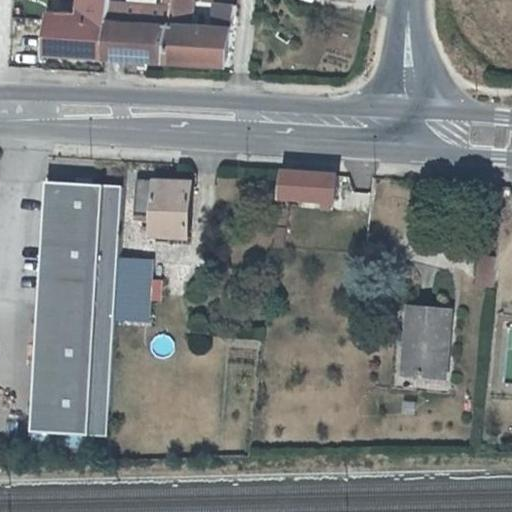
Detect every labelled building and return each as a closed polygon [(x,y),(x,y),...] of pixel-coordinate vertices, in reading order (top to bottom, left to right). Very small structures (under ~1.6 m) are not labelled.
[(117,21),(119,1),(116,0),(85,0),(84,19),(58,18),(53,52),(112,56),(117,21)] [(242,29),(223,27),(199,26),(202,0),(181,0),(173,60),(236,64),(242,29)] [(132,22),(134,8),(135,3),(119,1),(117,21),(132,22)] [(214,3),(213,24),(235,25),(236,4),(214,3)] [(167,25),(169,12),(134,8),(132,22),(167,25)] [(132,22),(117,21),(112,56),(173,60),(178,26),(132,22)] [(284,174),(274,251),(286,254),(293,202),(337,206),(340,178),(284,174)] [(153,182),(150,238),(187,240),(190,184),(153,182)] [(117,191),(46,188),(35,439),(106,443),(117,191)] [(481,258),(476,287),(492,290),(496,260),(481,258)] [(154,261),(121,259),(118,324),(151,325),(154,261)] [(408,309),(399,385),(446,390),(454,314),(408,309)]
